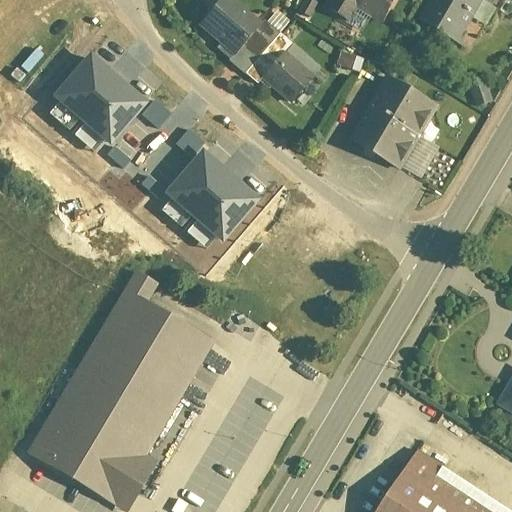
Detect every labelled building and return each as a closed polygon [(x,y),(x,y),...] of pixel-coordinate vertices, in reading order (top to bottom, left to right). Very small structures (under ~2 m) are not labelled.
[(266,25),(237,0),(224,0),(202,27),(238,57),(266,25)] [(402,0),(332,0),(328,9),(353,23),(360,11),(388,26),(402,0)] [(488,0),(436,0),(424,22),(464,44),(488,0)] [(319,78),(288,52),(264,81),(295,107),(319,78)] [(118,82),(90,57),(53,101),(81,125),(118,82)] [(443,106),(390,76),(351,142),(405,173),(443,106)] [(147,106),(118,82),(81,125),(109,149),(147,106)] [(230,178),(202,154),(165,197),(193,221),(230,178)] [(259,202),(230,178),(193,221),(222,246),(259,202)] [(126,273),(13,454),(108,511),(122,511),(152,465),(139,457),(209,343),(143,302),(151,289),(126,273)] [(511,511),(511,508),(426,453),(387,511),(511,511)]
